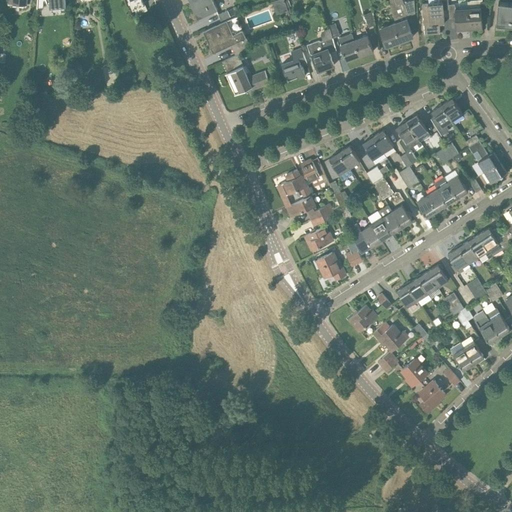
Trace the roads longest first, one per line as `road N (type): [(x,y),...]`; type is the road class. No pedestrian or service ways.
road 1 (residential): [(447,49),(347,77),(221,127)]
road 2 (residential): [(511,189),(311,316)]
road 3 (residential): [(240,170),(454,76)]
road 4 (tertiary): [(421,445),(311,316)]
road 5 (tertiary): [(311,316),(240,170)]
road 6 (tertiary): [(221,127),(166,0)]
road 7 (residential): [(511,355),(421,445)]
